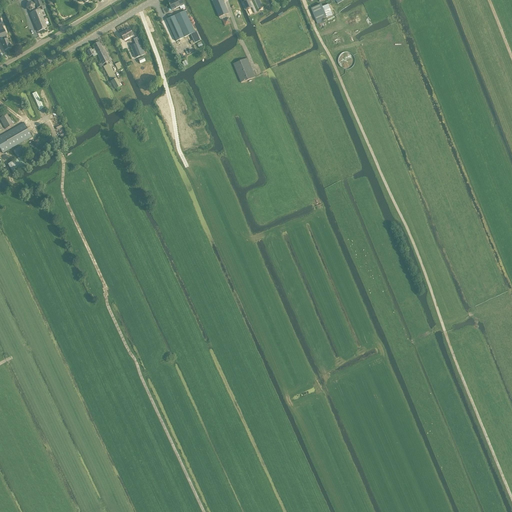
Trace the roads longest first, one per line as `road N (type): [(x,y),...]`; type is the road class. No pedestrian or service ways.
road 1 (track): [(304,0),(408,231),(511,499)]
road 2 (track): [(38,102),(58,141),(64,198),(107,307),(204,511)]
road 3 (tertiary): [(0,90),(155,0)]
road 4 (unclassified): [(0,67),(114,0)]
